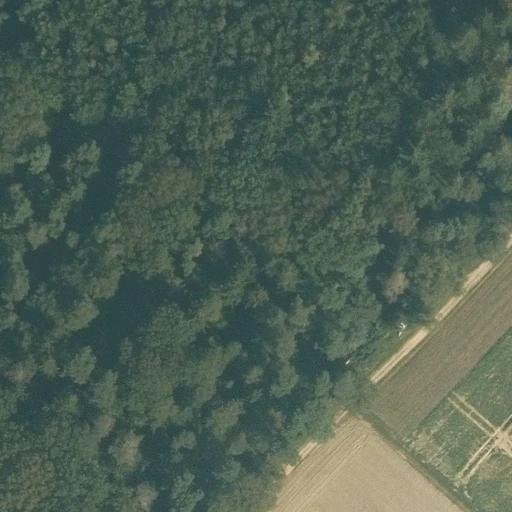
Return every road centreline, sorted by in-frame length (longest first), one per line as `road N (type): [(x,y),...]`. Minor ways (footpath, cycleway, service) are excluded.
road 1 (track): [(466,281),(117,152),(0,133)]
road 2 (track): [(511,234),(247,511)]
road 3 (track): [(347,407),(466,511)]
